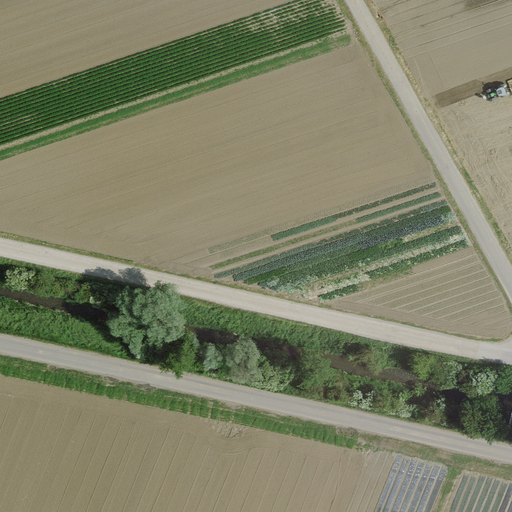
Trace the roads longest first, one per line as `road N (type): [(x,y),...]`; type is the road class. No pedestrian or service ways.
road 1 (track): [(0,247),(511,355)]
road 2 (track): [(511,459),(0,351)]
road 3 (track): [(351,0),(511,287)]
